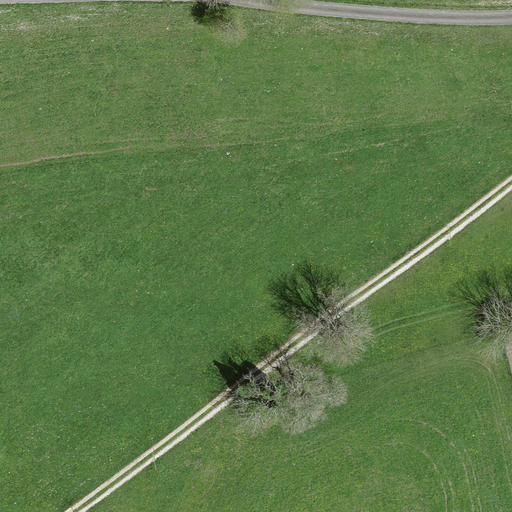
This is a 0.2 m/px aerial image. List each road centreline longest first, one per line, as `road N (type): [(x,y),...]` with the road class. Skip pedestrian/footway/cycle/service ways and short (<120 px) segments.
road 1 (track): [(511,180),(74,511)]
road 2 (track): [(245,0),(430,18),(511,13)]
